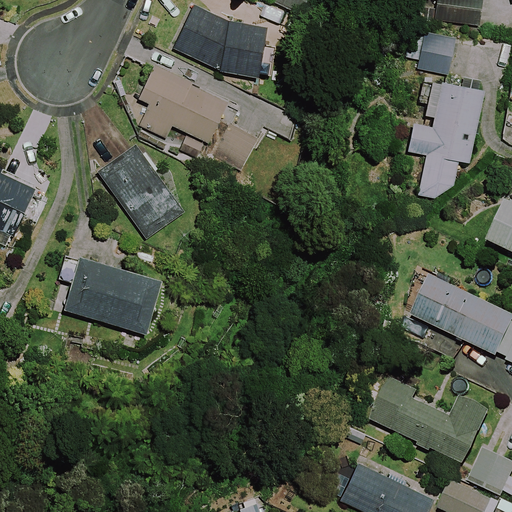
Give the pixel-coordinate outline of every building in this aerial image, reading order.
[(305,0),(276,0),(274,6),(298,17),(305,0)] [(479,0),(436,0),(434,22),(477,26),(479,0)] [(225,22),(194,7),(173,51),(217,73),(258,77),(263,26),(225,22)] [(453,39),(419,33),(413,70),(447,76),(453,39)] [(164,139),(170,126),(186,134),(180,145),(199,154),(225,104),(154,68),(137,101),(147,106),(137,126),(164,139)] [(481,93),(428,83),(421,118),(432,121),(430,129),(410,125),(405,152),(425,156),(417,196),(434,199),(451,187),(456,162),(466,165),(481,93)] [(255,140),(229,126),(212,158),(238,172),(255,140)] [(181,214),(133,147),(96,173),(144,240),(181,214)] [(35,188),(0,170),(0,245),(5,248),(35,188)] [(511,208),(505,205),(487,243),(511,255),(511,208)] [(160,282),(64,255),(56,281),(72,286),(65,311),(145,334),(160,282)] [(495,359),(511,325),(511,318),(429,278),(426,285),(414,279),(407,293),(419,299),(410,318),(495,359)] [(511,325),(495,359),(511,367),(511,325)] [(450,420),(386,388),(369,422),(461,467),(487,414),(460,400),(450,420)] [(381,442),(359,431),(349,453),(370,463),(381,442)] [(511,497),(511,476),(509,475),(511,470),(511,461),(481,444),(461,480),(496,499),(500,491),(511,497)] [(425,454),(416,473),(432,481),(437,471),(451,478),(455,469),(425,454)] [(426,511),(431,502),(357,465),(353,473),(340,467),(332,482),(345,489),(339,501),(361,511),(426,511)] [(489,511),(493,503),(449,482),(436,510),(439,511),(489,511)] [(511,511),(511,503),(502,498),(495,511),(511,511)]
